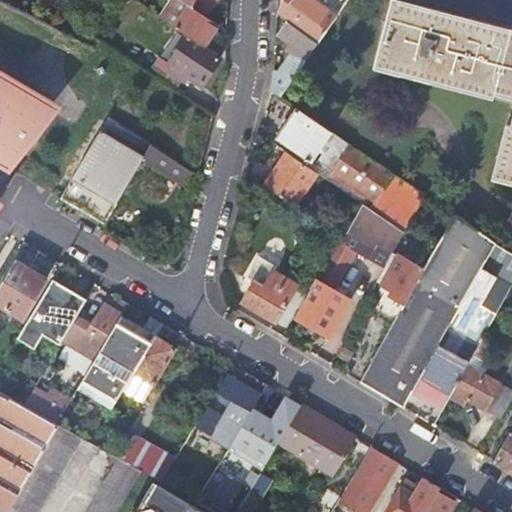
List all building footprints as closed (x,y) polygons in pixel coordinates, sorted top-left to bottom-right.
[(181,0),(189,5),(207,16),(216,0),(181,0)] [(317,44),(335,18),(309,0),(284,0),(277,14),(317,44)] [(207,16),(189,5),(175,28),(187,36),(220,57),(226,62),(226,49),(210,38),(219,23),(207,16)] [(511,37),(392,7),(377,66),(511,99),(511,126),(498,181),(511,184),(511,37)] [(300,71),(317,45),(286,23),(278,36),(290,44),(288,47),(298,54),(292,64),(300,71)] [(220,57),(187,36),(169,65),(159,59),(151,72),(177,89),(185,76),(201,87),(220,57)] [(290,85),(274,77),(272,92),(281,96),(290,85)] [(0,162),(7,166),(8,164),(15,168),(49,111),(0,82),(0,162)] [(410,204),(396,228),(404,233),(425,196),(295,109),(276,139),(311,162),(323,144),(334,152),(338,145),(347,151),(331,175),(374,203),(385,186),(410,204)] [(152,141),(110,114),(61,197),(104,222),(152,141)] [(317,174),(288,154),(267,187),(295,207),(317,174)] [(393,253),(404,233),(396,228),(363,205),(354,222),(343,239),(340,237),(337,241),(385,268),(393,253)] [(391,325),(358,383),(402,409),(413,390),(496,245),(454,214),(422,271),(391,325)] [(42,252),(26,243),(0,287),(0,306),(23,319),(47,278),(31,269),(42,252)] [(511,286),(511,255),(496,245),(413,390),(443,408),(449,398),(483,338),(511,286)] [(391,325),(422,271),(393,253),(385,268),(377,281),(391,290),(389,294),(383,291),(370,313),(391,325)] [(338,259),(329,254),(316,277),(325,282),(338,259)] [(264,288),(254,282),(243,302),(276,321),(296,287),(273,272),(264,288)] [(91,295),(79,288),(40,354),(52,360),(63,342),(77,318),(91,295)] [(346,297),(333,290),(329,298),(314,290),(297,319),(329,338),(346,308),(341,305),(346,297)] [(94,360),(121,315),(128,303),(124,300),(117,312),(104,304),(92,326),(77,318),(63,342),(94,360)] [(156,335),(121,315),(94,360),(79,387),(113,407),(124,389),(156,335)] [(174,330),(163,323),(156,335),(124,389),(145,401),(176,347),(173,345),(175,341),(169,337),(174,330)] [(494,345),(483,338),(449,398),(463,406),(466,399),(498,417),(511,392),(511,391),(484,375),(489,366),(483,363),(494,345)] [(41,360),(14,344),(0,366),(0,390),(24,405),(32,390),(26,386),(41,360)] [(62,419),(73,399),(40,381),(29,400),(62,419)] [(0,510),(2,511),(5,511),(60,425),(24,405),(0,390),(0,510)] [(279,445),(301,406),(286,397),(274,416),(257,406),(235,441),(268,461),(279,445)] [(356,438),(301,406),(279,445),(322,470),(319,475),(325,479),(328,473),(334,477),(356,438)] [(8,511),(36,511),(80,438),(60,425),(8,511)] [(175,459),(129,433),(116,456),(119,458),(142,470),(163,482),(175,459)] [(511,434),(509,433),(492,462),(511,473),(511,434)] [(364,459),(359,456),(354,465),(358,468),(364,459)] [(117,511),(142,470),(119,458),(86,511),(117,511)] [(273,469),(267,465),(261,474),(255,483),(238,511),(332,511),(346,490),(353,477),(356,470),(351,467),(342,481),(327,488),(312,511),(260,511),(280,478),(271,472),(273,469)] [(389,480),(366,467),(358,480),(353,477),(346,490),(373,506),(389,480)] [(424,511),(439,488),(424,479),(414,496),(401,488),(386,511),(424,511)] [(203,511),(154,482),(135,511),(203,511)] [(447,511),(453,502),(440,494),(428,511),(447,511)]
